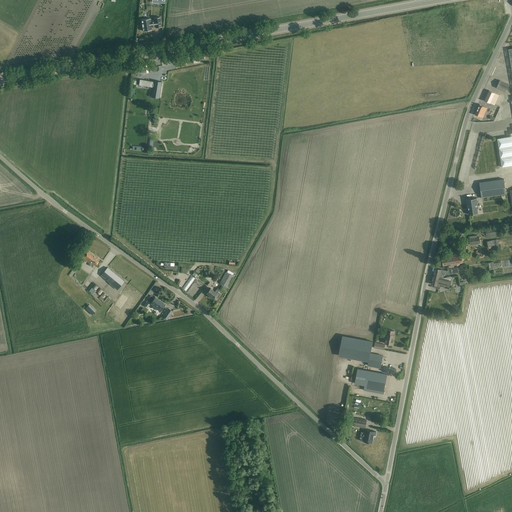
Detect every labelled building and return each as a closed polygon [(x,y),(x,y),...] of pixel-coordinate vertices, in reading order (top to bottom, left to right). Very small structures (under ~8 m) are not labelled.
[(501,10),(473,14),(475,24),(477,23),(478,31),(500,28),(498,20),(503,19),(501,10)] [(156,28),(162,27),(161,17),(155,18),(155,21),(151,21),(151,18),(142,19),(143,31),(146,31),(149,31),(149,30),(152,30),(152,27),(156,27),(156,28)] [(486,44),(482,45),(463,49),(461,33),(456,34),(460,54),(486,48),(486,44)] [(511,133),(511,136),(498,138),(503,167),(511,165),(511,48),(510,49),(511,60),(511,133)] [(161,62),(145,65),(146,72),(161,70),(161,62)] [(140,79),(139,86),(146,87),(146,86),(153,87),(151,97),(159,99),(162,82),(154,81),(154,82),(154,83),(152,83),(152,82),(144,80),(140,79)] [(497,88),(506,92),(509,85),(500,81),(497,88)] [(485,101),(495,105),(499,95),(489,91),(485,101)] [(475,115),(483,118),(487,108),(480,105),(475,115)] [(480,183),(482,198),(506,194),(504,179),(480,183)] [(468,207),(470,215),(478,214),(477,208),(478,208),(477,198),(466,200),(468,207)] [(90,262),(95,266),(100,259),(88,251),(83,258),(89,263),(90,262)] [(462,256),(460,256),(442,259),(443,266),(463,263),(462,256)] [(124,281),(108,267),(101,274),(117,289),(124,281)] [(436,268),(434,276),(439,278),(439,277),(442,278),(444,278),(444,275),(449,274),(449,273),(454,272),(454,274),(459,273),(458,267),(441,270),(436,268)] [(234,276),(226,272),(220,283),(228,287),(234,276)] [(451,281),(442,279),(442,278),(439,277),(439,278),(434,276),(432,284),(435,285),(435,288),(440,289),(441,285),(442,286),(442,285),(450,287),(451,281)] [(187,294),(195,282),(190,279),(183,290),(187,294)] [(210,288),(207,293),(213,299),(214,298),(217,300),(221,294),(218,292),(220,290),(225,293),(227,288),(222,285),(219,290),(218,289),(215,292),(211,289),(210,288)] [(152,308),(155,309),(156,307),(161,310),(165,305),(155,298),(151,304),(154,305),(152,308)] [(89,305),(85,309),(92,315),(95,312),(89,305)] [(167,319),(172,313),(173,312),(168,309),(163,316),(167,319)] [(394,335),(395,331),(387,330),(387,334),(385,344),(393,345),(395,335),(394,335)] [(371,353),(373,342),(343,336),(339,356),(354,359),(369,361),(368,366),(381,368),(383,356),(371,353)] [(365,385),(364,390),(384,394),(387,374),(358,369),(355,384),(365,385)] [(367,420),(355,418),(354,426),(365,428),(367,420)] [(376,432),(365,430),(364,433),(366,434),(364,441),(369,442),(369,443),(370,443),(370,442),(372,443),(374,435),(375,435),(376,432)]
